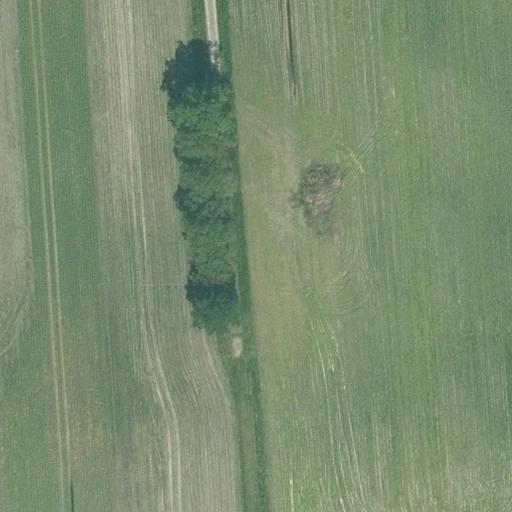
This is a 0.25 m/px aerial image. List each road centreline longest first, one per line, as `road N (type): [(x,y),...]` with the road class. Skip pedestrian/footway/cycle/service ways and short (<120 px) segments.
road 1 (unclassified): [(234,302),(210,0)]
road 2 (track): [(234,302),(249,511)]
